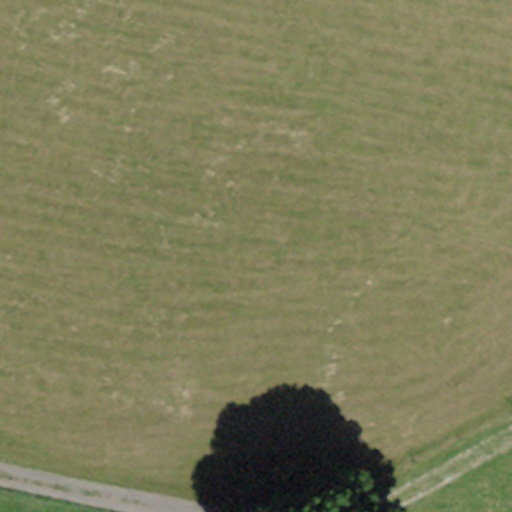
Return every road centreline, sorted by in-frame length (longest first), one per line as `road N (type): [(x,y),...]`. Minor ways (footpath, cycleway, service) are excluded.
road 1 (track): [(156,511),(0,484)]
road 2 (track): [(511,443),(380,511)]
